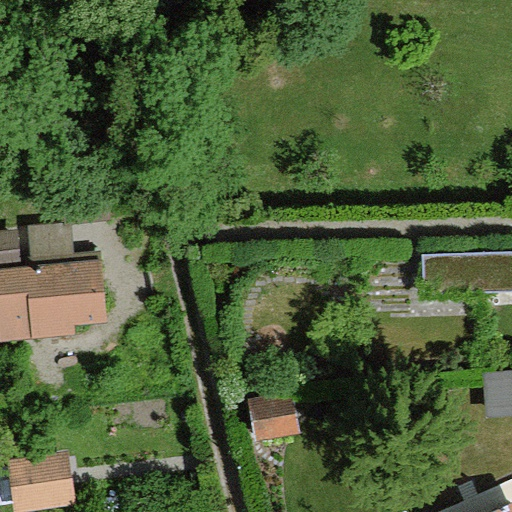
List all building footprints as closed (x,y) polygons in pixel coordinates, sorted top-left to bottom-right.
[(0,228),(0,257),(26,257),(26,228),(0,228)] [(511,251),(425,252),(423,285),(511,281),(511,251)] [(104,252),(0,263),(0,329),(111,317),(104,252)] [(498,406),(511,405),(511,363),(497,364),(498,406)] [(291,398),(257,403),(261,437),(296,432),(291,398)] [(72,501),(66,458),(13,465),(19,508),(72,501)] [(511,511),(511,494),(511,493),(468,511),(511,511)]
